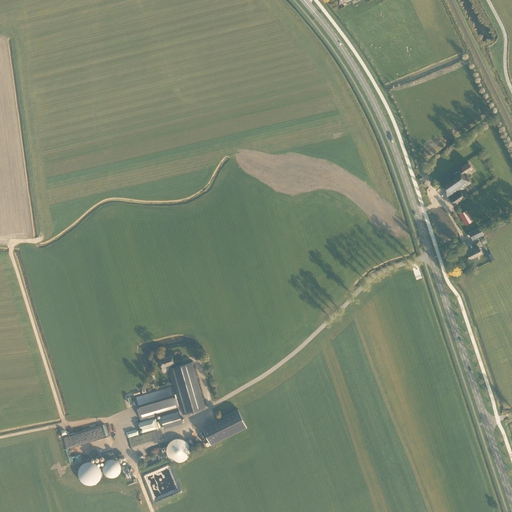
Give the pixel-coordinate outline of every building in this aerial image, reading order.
[(473,169),(469,163),(462,167),(460,165),(437,182),(454,206),(466,198),(461,190),(471,183),(465,175),(473,169)] [(465,225),(473,221),(467,210),(459,214),(465,225)] [(484,234),(480,227),(469,232),(472,240),(484,234)] [(479,259),(477,255),(482,253),(479,246),(481,245),(479,240),(474,243),(476,247),(465,253),(469,260),(473,257),(475,261),(479,259)] [(174,363),(172,355),(159,358),(162,367),(169,365),(171,373),(180,403),(177,403),(172,384),(133,395),(140,419),(159,414),(164,428),(182,423),(181,417),(190,415),(189,412),(197,409),(197,410),(205,407),(192,361),(176,366),(176,364),(174,363)] [(247,427),(238,409),(202,426),(211,445),(247,427)] [(180,438),(178,438),(176,438),(174,439),(173,439),(172,440),(170,441),(169,442),(168,444),(167,446),(166,448),(166,450),(166,452),(167,454),(168,456),(169,457),(170,459),(172,460),(174,461),(176,461),(178,462),(180,462),(182,461),(184,460),(185,459),(187,457),(188,456),(189,454),(189,452),(190,450),(189,448),(189,446),(188,444),(187,442),(185,441),(184,440),(182,439),(180,438)] [(146,466),(160,461),(158,456),(156,457),(155,455),(143,460),(146,466)] [(113,458),(111,458),(110,458),(109,458),(108,459),(107,459),(105,460),(104,461),(103,463),(102,464),(102,466),(102,467),(102,469),(102,471),(103,472),(104,473),(105,475),(107,475),(108,476),(110,477),(111,477),(113,477),(114,476),(116,475),(117,475),(118,473),(119,472),(120,470),(120,469),(121,467),(120,466),(120,464),(119,463),(118,461),(117,460),(116,459),(114,459),(113,458)] [(91,461),(89,461),(87,461),(85,461),(83,462),(82,463),(80,465),(79,467),(78,469),(78,471),(77,473),(78,475),(78,477),(79,478),(80,480),(82,482),(83,483),(85,484),(87,484),(89,484),(91,484),(93,484),(95,483),(97,482),(98,480),(99,478),(100,477),(101,475),(101,473),(101,471),(100,469),(99,467),(98,465),(97,463),(95,462),(93,461),(91,461)] [(133,472),(130,466),(124,469),(127,475),(133,472)]
